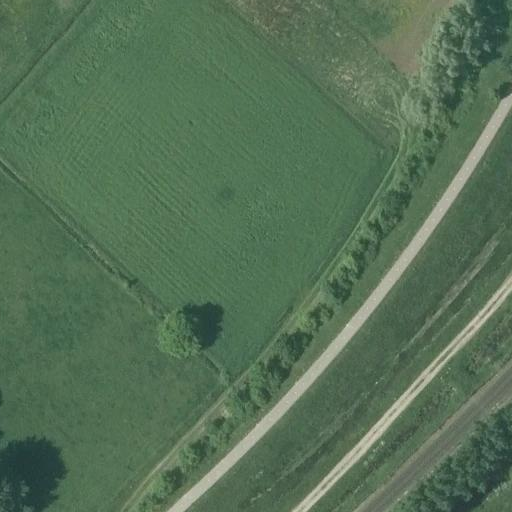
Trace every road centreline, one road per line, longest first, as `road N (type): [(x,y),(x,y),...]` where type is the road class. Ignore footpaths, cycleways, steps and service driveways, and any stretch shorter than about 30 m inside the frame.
road 1 (track): [(109,511),(271,335),(398,158),(430,94)]
road 2 (track): [(292,511),(511,282)]
